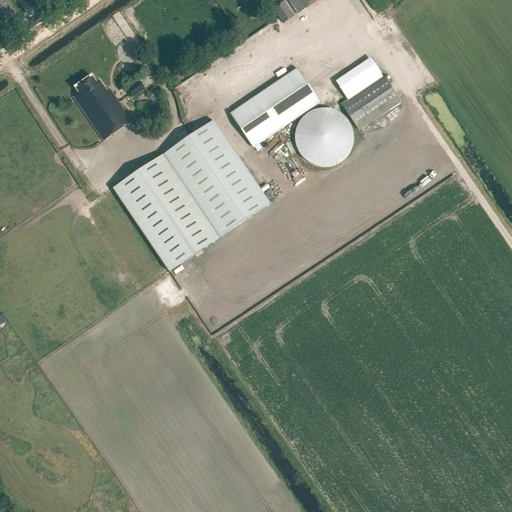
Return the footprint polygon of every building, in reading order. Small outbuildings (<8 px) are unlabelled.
[(0,0),(0,16),(5,24),(17,16),(10,6),(6,0),(0,0)] [(288,0),(299,16),(322,0),(288,0)] [(284,2),(274,9),(284,24),(294,17),(284,2)] [(340,87),(350,101),(343,106),(360,130),(402,102),(376,62),(340,87)] [(230,114),(253,148),(320,103),(298,69),(230,114)] [(200,91),(214,83),(208,71),(197,77),(202,85),(198,87),(200,91)] [(74,98),(104,142),(123,129),(124,132),(127,130),(126,127),(132,123),(111,91),(108,92),(101,82),(98,84),(93,77),(76,88),(80,94),(74,98)] [(127,91),(131,97),(143,89),(138,83),(127,91)] [(153,102),(161,94),(154,87),(146,95),(153,102)] [(295,135),(295,142),(296,147),(297,151),(299,155),(301,158),(304,161),(309,164),(314,167),(319,168),(322,169),(326,169),(329,168),(334,167),(338,165),(341,163),(344,161),(347,158),(348,156),(351,151),(352,148),(353,145),(353,141),(353,138),(353,133),(351,128),(348,122),(344,118),(339,114),(334,112),(329,111),(326,110),(322,110),(319,111),(314,112),(310,114),(306,116),(303,119),(301,121),(299,124),(297,129),(295,135)] [(163,155),(219,238),(269,205),(213,121),(163,155)] [(219,239),(163,155),(112,190),(168,273),(219,239)]
